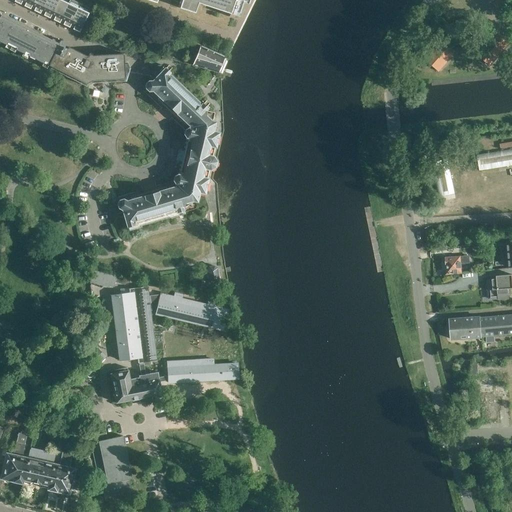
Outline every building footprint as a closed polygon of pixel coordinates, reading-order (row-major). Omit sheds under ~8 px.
[(33,0),(21,0),(19,4),(29,9),(33,0)] [(45,0),(33,0),(29,9),(39,13),(45,0)] [(57,0),(45,0),(39,13),(49,18),(57,0)] [(68,4),(59,0),(57,0),(49,18),(59,23),(68,4)] [(69,28),(80,4),(72,0),(69,0),(68,4),(59,23),(69,28)] [(248,0),(180,0),(178,8),(193,13),(197,3),(229,14),(228,16),(236,19),(237,16),(242,2),(247,4),(248,0)] [(79,32),(90,9),(80,4),(69,28),(79,32)] [(0,36),(9,19),(1,14),(0,15),(0,36)] [(9,19),(0,36),(0,41),(6,44),(4,47),(9,50),(21,25),(9,19)] [(34,31),(21,25),(9,50),(14,52),(16,49),(23,53),(34,31)] [(34,31),(23,53),(21,56),(26,58),(28,55),(36,59),(46,37),(34,31)] [(509,43),(495,31),(476,52),(490,65),(509,43)] [(46,37),(36,59),(43,63),(41,66),(46,68),(49,64),(54,53),(59,44),(58,43),(46,37)] [(457,50),(443,38),(424,60),(438,72),(457,50)] [(59,44),(54,53),(55,53),(63,57),(69,45),(66,43),(62,41),(60,40),(58,43),(59,44)] [(199,46),(192,65),(191,65),(218,73),(224,58),(222,57),(223,56),(199,46)] [(87,56),(68,47),(63,57),(55,53),(54,53),(48,66),(50,67),(50,69),(86,87),(92,83),(95,83),(102,82),(109,82),(116,81),(125,81),(129,68),(126,62),(123,62),(123,54),(92,55),(88,54),(87,56)] [(174,177),(173,180),(176,184),(176,186),(126,201),(123,199),(119,200),(117,204),(118,208),(122,209),(127,226),(133,224),(133,223),(176,210),(176,211),(183,209),(182,207),(183,203),(193,200),(196,201),(198,192),(204,193),(209,170),(214,167),(216,161),(212,156),(218,132),(213,131),(214,122),(211,121),(213,113),(204,111),(206,109),(201,104),(168,74),(169,73),(164,68),(152,81),(148,81),(145,84),(145,88),(148,91),(152,90),(190,127),(185,130),(184,134),(186,137),(188,138),(188,140),(192,141),(184,174),(180,173),(180,174),(178,174),(174,177)] [(479,170),(498,167),(511,164),(511,149),(477,155),(479,170)] [(441,196),(456,193),(450,171),(447,172),(447,175),(436,177),(441,196)] [(469,256),(445,257),(446,274),(462,273),(461,263),(469,262),(469,256)] [(207,270),(207,272),(208,281),(211,283),(216,282),(218,280),(217,272),(216,268),(214,266),(209,267),(207,270)] [(116,276),(89,269),(90,282),(108,287),(109,285),(113,287),(116,276)] [(494,279),(487,279),(488,290),(489,290),(489,298),(498,298),(498,299),(509,298),(508,295),(511,294),(511,288),(511,276),(511,274),(499,275),(496,276),(496,279),(494,279)] [(129,293),(112,295),(120,360),(137,358),(140,376),(139,376),(140,377),(139,378),(129,380),(127,370),(112,373),(113,376),(111,376),(116,402),(161,393),(159,382),(158,381),(168,380),(169,382),(237,378),(237,364),(213,365),(212,359),(168,362),(168,372),(169,375),(157,377),(157,373),(145,375),(142,363),(156,362),(151,311),(157,310),(156,313),(223,330),(226,320),(231,322),(233,311),(215,307),(217,302),(208,300),(206,305),(182,299),(183,294),(174,292),(173,297),(160,294),(160,295),(149,296),(148,287),(128,289),(129,293)] [(511,313),(480,317),(482,336),(511,334),(511,313)] [(480,317),(450,319),(451,339),(482,336),(480,317)] [(87,372),(90,374),(105,356),(96,348),(80,366),(87,372)] [(493,378),(474,379),(475,394),(494,393),(493,386),(493,378)] [(511,400),(482,403),(483,419),(511,416),(511,400)] [(18,432),(13,454),(6,452),(0,476),(0,478),(21,483),(27,457),(22,456),(27,434),(18,432)] [(123,436),(98,441),(98,443),(91,445),(100,487),(102,487),(105,501),(115,499),(116,502),(124,501),(123,497),(133,495),(129,479),(131,478),(123,436)] [(29,449),(27,457),(21,483),(22,483),(23,479),(30,481),(41,483),(48,485),(53,463),(55,455),(29,449)] [(53,463),(48,485),(47,489),(57,491),(69,494),(75,468),(68,466),(70,454),(61,452),(59,464),(53,463)]
